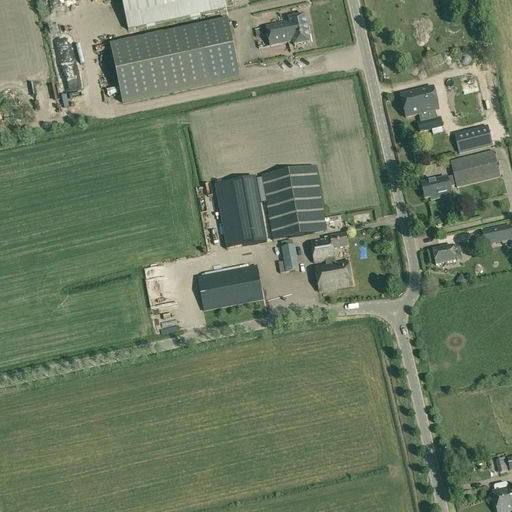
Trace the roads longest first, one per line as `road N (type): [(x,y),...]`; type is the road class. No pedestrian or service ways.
road 1 (tertiary): [(0,386),(282,322),(395,308)]
road 2 (unknown): [(364,59),(0,135)]
road 3 (tertiary): [(395,308),(411,296),(414,273),(351,0)]
road 4 (tertiary): [(444,511),(395,308)]
